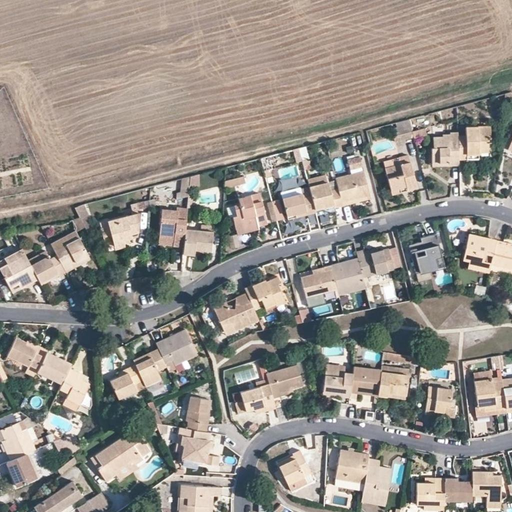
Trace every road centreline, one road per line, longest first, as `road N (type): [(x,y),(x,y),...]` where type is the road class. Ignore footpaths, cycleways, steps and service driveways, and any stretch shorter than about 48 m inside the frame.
road 1 (residential): [(0,313),(123,319),(227,268),(446,206),(511,217)]
road 2 (residential): [(511,440),(471,450),(296,427),(253,451),(242,511)]
